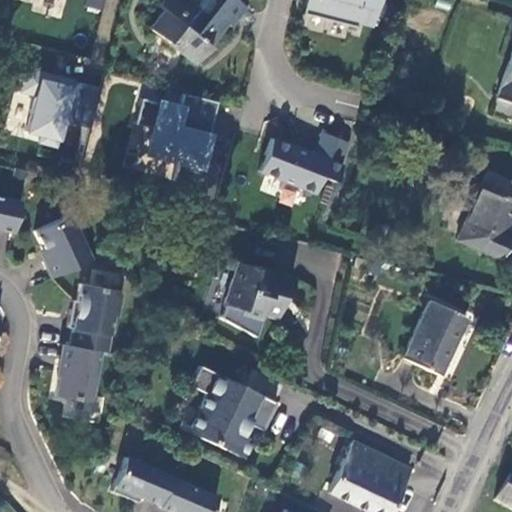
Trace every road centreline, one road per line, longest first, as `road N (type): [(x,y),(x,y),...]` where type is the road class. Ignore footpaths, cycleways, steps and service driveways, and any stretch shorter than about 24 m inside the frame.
road 1 (residential): [(0,287),(17,315),(12,415),(60,511)]
road 2 (unknown): [(271,379),(465,471)]
road 3 (residential): [(511,374),(446,511)]
road 4 (residential): [(339,105),(292,88),(278,73),(270,49),(281,0)]
